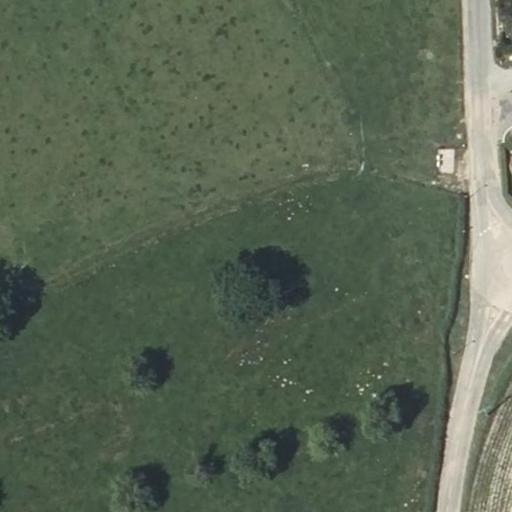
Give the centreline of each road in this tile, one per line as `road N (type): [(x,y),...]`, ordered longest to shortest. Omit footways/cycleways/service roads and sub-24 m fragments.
road 1 (unclassified): [(473,0),(485,193),(511,254)]
road 2 (tertiary): [(448,511),(471,377),(511,275)]
